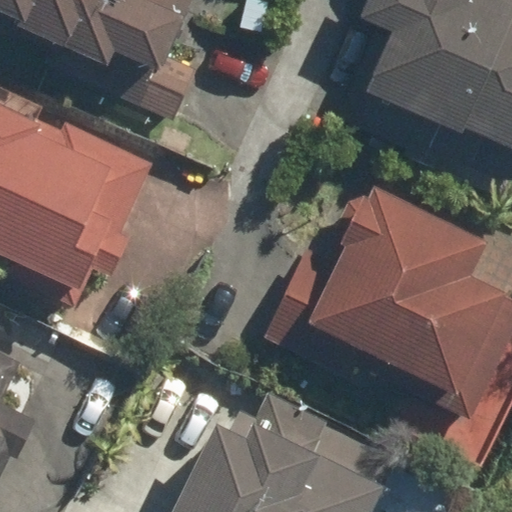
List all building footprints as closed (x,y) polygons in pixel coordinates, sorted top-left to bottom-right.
[(192,0),(0,0),(0,34),(88,77),(96,58),(152,85),(192,0)] [(359,0),(346,28),(371,40),(333,122),(419,162),(423,152),(511,192),(511,19),(504,16),(511,0),(359,0)] [(0,262),(65,295),(108,211),(126,219),(154,164),(49,111),(39,130),(0,109),(0,262)] [(253,332),(347,380),(353,368),(463,423),(511,325),(511,307),(457,280),(477,242),(356,181),(316,259),(295,248),(253,332)] [(359,511),(387,460),(262,395),(248,422),(230,413),(219,432),(202,424),(156,511),(359,511)]
